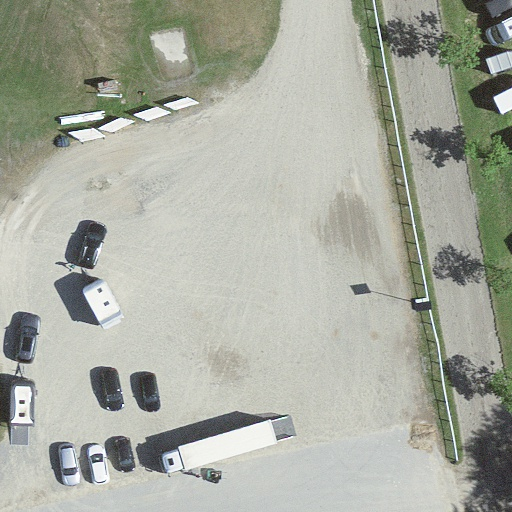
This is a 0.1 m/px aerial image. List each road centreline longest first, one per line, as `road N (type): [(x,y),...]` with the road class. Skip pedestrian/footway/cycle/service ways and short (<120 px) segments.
road 1 (track): [(307,511),(414,485),(344,0)]
road 2 (unclassified): [(405,0),(450,281),(510,511)]
